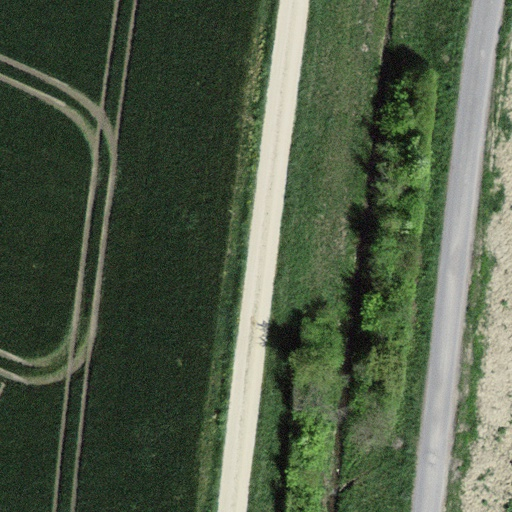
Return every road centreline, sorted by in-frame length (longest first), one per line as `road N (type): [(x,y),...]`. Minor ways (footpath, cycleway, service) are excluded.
road 1 (track): [(235,511),(306,0)]
road 2 (track): [(434,511),(489,0)]
